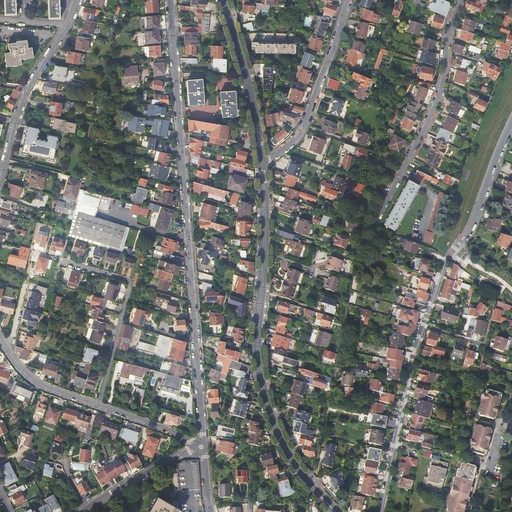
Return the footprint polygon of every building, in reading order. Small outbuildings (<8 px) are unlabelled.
[(4,0),(5,15),(17,15),(16,5),(16,0),(4,0)] [(48,0),(49,19),(61,19),(60,8),(59,0),(48,0)] [(213,12),(218,13),(215,3),(204,0),(203,0),(191,0),(190,7),(194,8),(197,8),(203,9),(214,11),(213,12)] [(372,0),(362,0),(360,5),(369,8),(372,0)] [(399,16),(404,2),(398,0),(395,0),(392,14),(399,16)] [(433,3),(430,10),(447,17),(451,7),(450,3),(443,0),(440,0),(438,5),(433,3)] [(486,4),(476,0),(475,0),(474,0),(474,2),(477,3),(476,4),(473,3),(468,1),(465,6),(483,13),(487,4),(486,4)] [(158,12),(157,1),(148,1),(147,1),(147,8),(148,13),(158,12)] [(327,3),(322,16),(329,17),(332,18),(336,6),(331,4),(327,3)] [(95,9),(85,7),(83,18),(87,18),(89,19),(90,19),(93,20),(94,15),(95,9)] [(373,13),(373,12),(366,9),(364,15),(363,15),(362,18),(378,23),(380,15),(373,13)] [(158,16),(147,17),(147,21),(148,28),(158,27),(158,16)] [(322,16),(320,16),(318,21),(312,36),(322,39),(323,40),(326,31),(324,31),(327,24),(329,17),(322,16)] [(443,19),(434,16),(431,26),(440,29),(443,19)] [(500,30),(508,33),(510,28),(509,28),(507,27),(508,26),(509,22),(510,23),(511,18),(506,16),(505,16),(503,22),(502,21),(500,25),(502,26),(500,30)] [(472,33),(476,22),(466,18),(462,30),(472,33)] [(420,23),(413,21),(411,20),(407,32),(418,36),(421,28),(419,27),(420,23)] [(85,21),(83,31),(83,33),(93,34),(94,31),(95,22),(85,21)] [(245,31),(254,29),(252,22),(243,24),(245,31)] [(359,22),(355,37),(364,39),(368,23),(359,22)] [(472,33),(462,30),(460,36),(459,39),(471,42),(473,34),(472,33)] [(160,40),(159,32),(145,31),(146,37),(146,43),(155,42),(155,41),(160,40)] [(199,32),(185,32),(185,45),(186,45),(196,45),(199,45),(199,32)] [(90,38),(78,36),(76,49),(88,51),(90,38)] [(322,39),(312,36),(308,48),(318,51),(322,39)] [(422,50),(431,52),(435,41),(425,38),(421,49),(422,50)] [(17,42),(8,44),(9,49),(10,49),(11,52),(5,53),(6,59),(6,66),(22,65),(21,60),(34,58),(33,48),(29,48),(28,40),(17,42)] [(355,40),(352,49),(362,53),(366,44),(355,40)] [(478,48),(482,50),(486,51),(487,46),(484,45),(484,44),(480,42),(478,48)] [(296,43),(252,43),(252,49),(256,49),(256,52),(295,52),(295,46),(297,46),(297,45),(296,45),(296,43)] [(463,47),(454,44),(452,51),(461,54),(463,47)] [(149,46),(150,57),(161,56),(160,45),(149,46)] [(196,45),(186,45),(186,54),(196,54),(196,45)] [(222,59),(222,46),(212,46),(211,59),(214,59),(222,59)] [(478,60),(479,56),(482,50),(478,48),(474,47),(470,46),(469,50),(477,53),(476,57),(474,56),(474,59),(478,60)] [(385,49),(381,48),(378,58),(374,69),(378,70),(385,49)] [(352,49),(351,49),(346,64),(350,65),(354,67),(355,65),(360,67),(365,54),(362,53),(352,49)] [(506,60),(509,52),(500,49),(498,53),(497,52),(496,56),(502,58),(506,60)] [(419,60),(430,64),(432,65),(434,60),(432,59),(434,53),(431,52),(422,50),(419,60)] [(81,53),(68,51),(67,62),(79,64),(81,53)] [(312,61),(314,56),(305,52),(301,65),(311,69),(314,61),(312,61)] [(222,59),(214,59),(214,63),(213,63),(213,72),(228,72),(228,69),(226,69),(226,59),(222,59)] [(491,65),(486,62),(482,70),(484,72),(483,75),(492,78),(493,75),(497,77),(500,68),(491,64),(491,65)] [(163,63),(154,64),(154,75),(164,74),(163,63)] [(272,64),(263,64),(263,89),(271,89),(271,83),(273,83),(273,74),(271,74),(271,67),(272,67),(272,64)] [(66,67),(56,66),(53,80),(64,82),(66,67)] [(133,71),(133,66),(129,66),(129,68),(124,68),(125,76),(122,77),(123,84),(131,84),(131,82),(140,82),(139,75),(137,75),(137,73),(138,73),(138,69),(135,70),(134,71),(133,71)] [(433,69),(422,67),(421,67),(417,66),(416,72),(417,72),(416,77),(419,77),(419,78),(424,79),(424,81),(429,82),(429,80),(431,81),(433,69)] [(302,69),(298,80),(308,84),(312,72),(302,69)] [(463,85),(467,73),(457,70),(453,82),(463,85)] [(371,79),(353,72),(351,77),(355,79),(356,81),(358,81),(359,81),(361,82),(360,85),(359,85),(358,89),(357,89),(356,90),(356,92),(355,96),(363,100),(367,93),(369,94),(371,89),(367,88),(368,86),(369,82),(371,79)] [(336,90),(339,84),(340,82),(330,78),(327,86),(336,90)] [(204,104),(203,79),(188,80),(189,105),(204,104)] [(154,80),(152,93),(155,94),(161,94),(163,82),(154,80)] [(57,83),(45,81),(43,91),(55,93),(57,83)] [(339,84),(336,90),(336,91),(345,94),(348,87),(339,84)] [(420,86),(414,102),(422,105),(428,89),(421,86),(420,86)] [(15,102),(20,91),(14,88),(11,96),(8,101),(6,105),(7,106),(6,110),(11,112),(12,108),(15,102)] [(299,103),(300,99),(303,92),(293,88),(288,100),(297,103),(299,103)] [(234,116),(237,116),(235,91),(220,92),(222,117),(232,116),(232,117),(234,117),(234,116)] [(161,95),(161,94),(155,94),(154,100),(160,100),(160,98),(161,99),(161,103),(159,103),(158,103),(158,105),(169,106),(168,95),(161,95)] [(339,117),(345,101),(333,96),(331,102),(333,103),(329,114),(339,117)] [(457,108),(459,104),(450,99),(444,110),(458,116),(461,110),(457,108)] [(486,103),(478,99),(474,108),(482,112),(486,103)] [(63,104),(52,102),(52,107),(50,106),(49,114),(60,116),(63,104)] [(418,112),(419,113),(423,105),(422,105),(414,102),(412,106),(410,105),(409,104),(407,109),(405,113),(416,118),(418,112)] [(149,104),(147,115),(156,116),(157,116),(157,114),(165,115),(166,107),(158,106),(158,105),(149,104)] [(281,111),(296,116),(297,112),(302,113),(304,108),(294,105),(293,110),(292,110),(292,111),(282,108),(282,109),(281,111)] [(277,124),(281,111),(274,112),(274,114),(266,115),(268,126),(277,124)] [(295,123),(298,116),(296,116),(281,111),(277,124),(285,128),(286,126),(282,124),(284,119),(295,123)] [(154,126),(155,122),(145,120),(145,118),(138,117),(131,116),(128,131),(143,133),(144,124),(149,125),(154,126)] [(451,133),(452,133),(458,121),(448,116),(445,121),(446,122),(443,129),(451,133)] [(415,122),(406,117),(401,126),(410,131),(415,122)] [(67,121),(56,118),(53,129),(75,134),(77,124),(67,122),(67,121)] [(155,122),(154,126),(153,135),(161,136),(162,130),(167,130),(168,125),(166,125),(167,120),(155,119),(155,122)] [(229,126),(189,119),(189,131),(197,130),(197,132),(201,132),(202,129),(211,131),(209,142),(221,145),(225,146),(226,146),(229,126)] [(324,131),(332,133),(335,123),(326,120),(325,125),(326,125),(324,131)] [(32,127),(27,126),(26,131),(24,141),(31,142),(30,144),(24,143),(23,144),(23,147),(22,152),(28,154),(36,155),(46,158),(53,159),(55,152),(56,149),(57,142),(59,136),(48,134),(47,141),(43,140),(37,139),(38,134),(40,129),(32,127)] [(97,127),(90,126),(87,139),(93,141),(94,137),(97,128),(97,127)] [(248,129),(238,127),(241,150),(247,152),(251,153),(249,131),(248,129)] [(449,137),(451,133),(443,129),(442,128),(437,138),(446,143),(449,137)] [(271,141),(275,145),(287,133),(283,129),(274,137),(271,141)] [(351,141),(357,143),(366,146),(370,134),(357,129),(356,132),(355,131),(351,141)] [(389,146),(399,152),(405,141),(405,140),(404,140),(395,135),(389,146)] [(325,140),(314,136),(309,149),(320,153),(325,140)] [(163,139),(149,137),(147,149),(157,151),(159,152),(161,143),(162,143),(163,139)] [(206,146),(207,142),(190,138),(191,148),(201,150),(202,145),(206,146)] [(442,156),(443,157),(446,151),(443,150),(447,143),(446,143),(437,138),(436,138),(434,143),(433,142),(431,146),(432,147),(430,151),(442,156)] [(163,145),(161,152),(168,154),(170,147),(163,145)] [(22,152),(23,147),(20,146),(19,154),(28,156),(28,154),(22,152)] [(191,148),(191,155),(199,157),(201,150),(191,148)] [(368,150),(359,148),(356,156),(365,159),(368,150)] [(241,150),(238,149),(236,159),(232,158),(230,165),(243,168),(247,152),(241,150)] [(157,151),(154,163),(167,166),(166,166),(167,162),(168,163),(171,154),(168,154),(161,152),(159,152),(157,151)] [(427,162),(426,165),(436,169),(442,156),(430,151),(425,161),(427,162)] [(53,159),(46,158),(45,160),(54,162),(56,153),(55,152),(53,159)] [(194,163),(200,164),(211,167),(219,169),(220,169),(221,163),(217,162),(199,157),(191,155),(191,162),(194,163)] [(345,155),(342,165),(341,167),(349,169),(353,157),(345,155)] [(298,177),(303,163),(291,159),(287,171),(284,170),(283,172),(285,173),(298,177)] [(167,166),(154,163),(150,177),(166,182),(167,178),(166,178),(167,176),(165,176),(168,167),(167,166)] [(229,172),(230,172),(231,171),(247,175),(249,170),(243,168),(230,165),(229,172)] [(208,170),(199,168),(198,168),(197,173),(200,173),(199,177),(206,178),(208,171),(208,170)] [(46,174),(31,170),(30,170),(29,170),(25,185),(42,189),(46,174)] [(434,181),(434,180),(435,179),(417,170),(415,173),(417,174),(415,179),(422,182),(424,178),(430,180),(434,181)] [(294,187),(297,177),(286,174),(283,183),(294,187)] [(450,180),(451,177),(446,174),(442,182),(451,186),(453,182),(450,180)] [(228,188),(244,192),(247,180),(232,176),(228,188)] [(80,189),(82,182),(69,179),(64,195),(78,199),(80,189)] [(317,180),(316,183),(321,185),(331,188),(332,185),(323,182),(317,180)] [(388,226),(395,230),(399,223),(407,208),(415,193),(419,185),(409,180),(396,203),(396,204),(395,205),(384,224),(386,225),(385,227),(387,228),(388,226)] [(239,195),(214,188),(193,182),(194,193),(200,195),(200,190),(207,192),(207,197),(221,201),(222,197),(223,197),(224,197),(225,193),(231,194),(230,195),(232,195),(229,203),(236,205),(239,195)] [(358,183),(355,190),(359,192),(358,197),(362,199),(366,188),(364,187),(364,185),(362,185),(362,183),(359,182),(359,184),(358,183)] [(22,187),(9,183),(8,187),(11,188),(9,196),(19,198),(22,187)] [(163,191),(173,194),(177,195),(177,193),(172,191),(173,188),(164,185),(163,191)] [(137,187),(136,191),(135,194),(134,194),(132,201),(142,204),(144,197),(146,197),(148,190),(137,187)] [(285,198),(296,201),(298,196),(298,195),(299,193),(299,192),(289,188),(287,191),(287,193),(285,198)] [(330,190),(325,188),(322,195),(330,198),(332,193),(329,192),(330,190)] [(95,217),(101,195),(80,189),(78,199),(77,203),(75,211),(95,217)] [(42,193),(36,191),(34,198),(40,200),(42,193)] [(171,200),(173,194),(163,191),(161,198),(163,198),(162,203),(172,206),(174,201),(171,200)] [(42,193),(40,200),(47,202),(49,195),(42,193)] [(301,203),(296,201),(285,198),(282,196),(280,196),(278,201),(283,202),(283,204),(293,207),(298,209),(301,203)] [(77,203),(59,198),(55,210),(60,212),(63,211),(63,213),(74,216),(75,211),(77,203)] [(3,201),(1,207),(10,209),(15,211),(17,203),(7,200),(7,202),(3,201)] [(333,204),(326,201),(323,209),(328,212),(330,209),(331,209),(333,204)] [(216,206),(204,202),(203,207),(202,211),(201,214),(200,219),(208,221),(211,222),(212,222),(214,214),(216,206)] [(240,202),(239,215),(250,216),(251,203),(240,202)] [(279,210),(291,214),(293,207),(283,204),(277,202),(276,206),(279,207),(279,210)] [(147,216),(149,209),(132,204),(130,212),(137,214),(147,216)] [(0,210),(0,212),(10,215),(11,214),(9,213),(10,209),(1,207),(0,210)] [(162,207),(161,213),(156,227),(166,230),(170,216),(173,217),(174,210),(162,207)] [(110,249),(118,224),(75,211),(74,216),(73,217),(73,219),(70,232),(69,236),(87,242),(105,247),(110,249)] [(0,217),(2,218),(0,224),(9,226),(11,217),(13,217),(13,218),(15,219),(16,217),(10,215),(0,212),(0,217)] [(328,220),(322,218),(319,217),(315,215),(315,216),(313,220),(313,222),(320,225),(320,224),(326,226),(328,220)] [(311,221),(301,217),(296,230),(308,235),(313,222),(311,221)] [(500,220),(491,217),(488,229),(498,232),(502,221),(501,220),(500,219),(500,220)] [(205,227),(208,227),(211,226),(220,229),(228,231),(229,227),(212,222),(211,222),(208,222),(208,221),(200,219),(199,219),(200,228),(205,227)] [(241,221),(240,235),(249,235),(250,227),(251,227),(251,222),(250,222),(250,221),(241,221)] [(360,231),(361,224),(353,221),(350,228),(356,230),(360,231)] [(122,252),(130,227),(118,224),(110,249),(115,250),(122,252)] [(282,231),(282,230),(278,229),(277,228),(276,233),(291,238),(293,239),(295,235),(282,231)] [(348,235),(339,231),(338,234),(337,234),(336,237),(335,237),(334,240),(333,244),(345,248),(348,238),(347,238),(348,235)] [(511,236),(503,233),(499,244),(509,247),(511,238),(511,236)] [(201,242),(200,248),(202,248),(211,251),(221,254),(225,240),(212,236),(210,245),(201,242)] [(176,241),(167,238),(164,247),(162,247),(155,245),(154,249),(171,254),(172,250),(173,251),(176,241)] [(290,239),(289,239),(285,252),(300,257),(304,244),(297,242),(290,239)] [(402,243),(399,248),(415,254),(419,244),(408,240),(406,244),(402,243)] [(53,241),(51,250),(56,251),(56,250),(61,251),(63,244),(53,241)] [(76,254),(83,255),(86,244),(76,241),(73,251),(77,252),(76,254)] [(22,267),(26,268),(29,255),(30,250),(22,247),(21,252),(20,252),(19,255),(19,257),(17,257),(16,257),(16,256),(10,255),(8,263),(16,265),(22,267)] [(101,260),(104,250),(96,248),(93,257),(95,258),(93,263),(99,265),(100,259),(101,260)] [(211,251),(202,248),(201,254),(204,255),(204,258),(209,259),(211,251)] [(122,252),(115,250),(113,254),(107,252),(104,260),(116,264),(117,260),(120,261),(123,252),(122,252)] [(125,256),(123,265),(133,268),(135,259),(125,256)] [(330,256),(328,262),(326,267),(327,268),(339,272),(343,261),(330,256)] [(427,272),(428,272),(428,271),(432,260),(421,257),(421,258),(418,268),(418,269),(427,272)] [(254,262),(240,259),(240,264),(238,263),(237,269),(245,271),(253,273),(254,262)] [(165,262),(162,270),(176,274),(179,266),(165,262)] [(459,267),(455,264),(450,277),(455,279),(455,278),(456,279),(457,277),(456,277),(459,267)] [(178,275),(176,274),(162,271),(162,270),(157,268),(155,277),(158,278),(170,281),(176,283),(178,275)] [(284,281),(285,281),(287,282),(297,285),(301,272),(291,269),(289,273),(286,273),(284,281)] [(81,274),(72,271),(68,284),(77,287),(81,274)] [(339,278),(329,275),(325,288),(334,291),(339,278)] [(238,276),(236,285),(235,286),(236,286),(234,291),(244,294),(246,286),(248,279),(247,279),(239,276),(238,276)] [(170,281),(158,278),(158,280),(159,280),(157,288),(167,291),(170,281)] [(421,278),(418,291),(426,293),(430,281),(421,278)] [(447,279),(440,301),(445,303),(446,299),(448,300),(454,282),(447,279)] [(210,289),(212,284),(202,281),(203,292),(205,292),(205,301),(214,301),(214,300),(218,300),(216,303),(221,304),(224,293),(210,289)] [(283,297),(292,300),(297,285),(287,282),(285,281),(283,288),(285,289),(283,297)] [(92,291),(91,295),(101,298),(106,300),(114,302),(116,296),(115,295),(117,287),(105,283),(104,287),(108,288),(105,297),(101,296),(102,293),(92,291)] [(29,301),(27,306),(37,309),(40,299),(45,300),(47,295),(31,291),(30,297),(31,297),(30,301),(29,301)] [(426,293),(418,291),(416,297),(427,301),(429,294),(426,293)] [(177,298),(158,292),(156,300),(162,302),(161,307),(166,308),(166,309),(175,311),(177,302),(176,302),(177,298)] [(246,301),(230,295),(228,302),(233,304),(235,303),(239,305),(237,315),(245,316),(246,307),(245,307),(246,301)] [(104,309),(106,300),(101,298),(101,299),(93,297),(91,304),(99,307),(98,307),(103,309),(104,309)] [(337,301),(324,297),(322,303),(326,304),(326,306),(327,306),(325,311),(335,314),(336,309),(335,309),(337,301)] [(414,300),(406,298),(403,305),(414,308),(415,304),(413,303),(414,301),(414,300)] [(2,300),(0,307),(0,310),(7,312),(7,313),(13,315),(16,304),(11,303),(11,302),(2,300)] [(295,314),(297,306),(281,301),(278,311),(287,313),(287,312),(288,310),(290,311),(289,312),(295,314)] [(481,303),(476,309),(470,308),(468,316),(471,316),(477,317),(477,318),(479,313),(480,313),(483,315),(488,308),(481,303)] [(91,319),(94,319),(102,322),(105,314),(102,314),(103,309),(98,307),(92,305),(90,310),(93,311),(91,319)] [(448,320),(456,323),(459,312),(444,307),(441,316),(448,319),(448,320)] [(149,312),(137,308),(134,318),(131,317),(129,323),(143,326),(145,317),(147,318),(149,316),(150,314),(149,312)] [(40,319),(41,313),(36,311),(36,312),(27,309),(26,314),(25,313),(23,318),(33,321),(34,318),(40,319)] [(305,316),(309,317),(311,311),(307,309),(306,309),(305,309),(303,315),(304,315),(305,316)] [(371,316),(372,311),(368,310),(363,309),(362,315),(365,316),(363,324),(367,325),(369,319),(370,316),(371,316)] [(494,309),(491,320),(506,324),(507,319),(500,317),(502,311),(494,309)] [(402,310),(399,320),(416,325),(418,318),(416,318),(419,312),(413,310),(412,313),(402,310)] [(223,313),(210,312),(210,316),(211,325),(224,324),(223,313)] [(332,317),(319,313),(317,319),(322,320),(320,324),(329,327),(332,317)] [(294,319),(288,318),(288,319),(281,317),(276,332),(284,334),(286,329),(285,329),(288,321),(293,322),(294,319)] [(91,328),(93,329),(103,332),(106,323),(102,322),(94,319),(91,319),(90,318),(89,323),(91,324),(92,324),(92,327),(91,328)] [(186,329),(185,320),(176,320),(177,330),(186,329)] [(399,320),(398,320),(396,325),(398,325),(396,333),(404,335),(411,337),(412,333),(413,333),(414,330),(415,331),(417,325),(416,325),(399,320)] [(481,321),(476,320),(475,322),(474,328),(473,332),(484,335),(487,323),(481,321)] [(123,324),(122,328),(119,337),(117,347),(127,350),(133,327),(123,324)] [(473,332),(474,328),(469,326),(466,338),(471,339),(473,332)] [(235,338),(234,342),(241,345),(242,340),(244,340),(244,335),(243,334),(241,334),(242,329),(234,328),(234,330),(233,329),(232,337),(235,338)] [(103,332),(93,329),(93,330),(90,338),(90,340),(99,343),(103,332)] [(331,335),(320,331),(316,344),(327,348),(331,335)] [(392,348),(400,351),(402,347),(405,345),(405,342),(404,339),(404,335),(396,333),(395,336),(393,338),(392,340),(394,343),(392,348)] [(40,336),(33,334),(32,337),(30,336),(26,335),(25,339),(24,339),(23,343),(24,344),(23,348),(30,350),(32,351),(33,347),(34,347),(37,339),(39,340),(40,336)] [(290,339),(275,334),(271,346),(275,348),(286,351),(287,347),(290,339)] [(429,334),(426,344),(434,346),(435,347),(438,336),(429,334)] [(503,352),(507,340),(496,336),(492,348),(503,352)] [(186,342),(175,339),(173,347),(172,347),(169,358),(182,361),(185,350),(184,350),(186,342)] [(214,352),(226,358),(232,360),(238,362),(240,353),(235,351),(235,352),(225,349),(226,343),(219,342),(218,350),(215,349),(214,352)] [(453,353),(453,354),(462,357),(462,359),(465,360),(468,351),(464,350),(465,347),(455,344),(453,351),(453,353)] [(27,360),(30,350),(23,348),(16,346),(15,350),(21,352),(20,357),(27,360)] [(93,354),(95,355),(97,355),(99,350),(87,346),(82,361),(86,362),(91,364),(94,356),(93,356),(93,354)] [(435,347),(434,346),(433,348),(425,346),(423,354),(431,356),(432,353),(444,356),(445,351),(447,352),(447,350),(435,347)] [(275,348),(273,354),(281,356),(282,356),(283,357),(284,357),(286,353),(286,351),(275,348)] [(336,354),(324,351),(323,356),(326,357),(326,359),(331,361),(332,359),(335,360),(336,357),(336,354)] [(472,368),(474,358),(476,352),(468,351),(465,360),(463,366),(472,368)] [(503,355),(489,351),(488,357),(502,361),(503,357),(503,356),(503,355)] [(47,355),(41,353),(38,361),(44,363),(45,362),(47,355)] [(396,353),(394,361),(402,362),(404,354),(396,353)] [(285,357),(283,363),(295,367),(297,361),(285,357)] [(232,360),(226,358),(222,370),(228,372),(229,369),(232,360)] [(402,362),(394,361),(384,359),(383,366),(390,368),(400,370),(402,362)] [(160,372),(166,374),(172,375),(182,378),(185,366),(163,360),(160,372)] [(41,373),(45,374),(45,373),(49,375),(55,377),(56,374),(59,367),(45,362),(44,363),(42,371),(41,373)] [(83,372),(88,374),(89,373),(92,364),(91,364),(86,362),(83,372)] [(147,368),(123,362),(120,376),(126,378),(128,373),(142,377),(143,373),(146,373),(147,368)] [(367,367),(359,365),(358,369),(359,370),(358,376),(361,376),(361,377),(362,377),(366,378),(366,377),(370,378),(371,374),(372,372),(373,368),(367,367)] [(0,380),(6,383),(9,371),(0,368),(0,380)] [(400,370),(390,368),(388,378),(398,381),(399,376),(401,376),(402,370),(400,370)] [(217,383),(221,373),(212,369),(209,376),(211,376),(210,381),(217,383)] [(160,372),(152,370),(151,374),(160,376),(159,378),(165,380),(166,374),(160,372)] [(436,374),(421,370),(419,377),(422,378),(421,380),(420,385),(426,387),(427,381),(433,383),(436,374)] [(83,387),(88,375),(77,371),(77,372),(75,371),(72,378),(76,380),(74,384),(83,387)] [(99,376),(89,373),(88,374),(88,375),(83,387),(93,391),(99,376)] [(243,379),(246,380),(248,380),(253,381),(252,375),(245,373),(243,379)] [(166,374),(165,380),(162,390),(178,394),(181,384),(181,382),(176,380),(176,378),(172,377),(172,375),(166,374)] [(354,376),(347,374),(345,383),(342,383),(341,384),(348,386),(350,380),(353,380),(354,376)] [(182,378),(172,375),(172,377),(176,378),(176,380),(181,382),(181,384),(183,385),(185,378),(182,378)] [(235,400),(234,399),(232,407),(230,415),(245,419),(246,415),(245,414),(246,410),(247,407),(248,407),(249,403),(245,402),(246,399),(247,399),(248,395),(247,395),(248,391),(245,390),(247,384),(246,383),(246,380),(243,379),(238,377),(237,382),(239,386),(239,388),(238,388),(236,396),(235,400)] [(185,378),(183,385),(188,386),(187,390),(190,389),(190,387),(191,387),(190,380),(185,378)] [(311,378),(309,384),(330,390),(331,384),(326,382),(325,385),(322,384),(323,381),(311,378)] [(22,384),(15,380),(9,393),(17,397),(18,394),(30,399),(30,400),(31,398),(33,392),(21,387),(22,384)] [(306,383),(296,380),(292,393),(301,396),(303,397),(306,383)] [(371,382),(370,390),(377,392),(383,393),(384,387),(383,387),(382,386),(381,385),(378,385),(379,382),(372,380),(371,382)] [(418,384),(416,392),(427,396),(429,388),(426,387),(420,385),(418,384)] [(357,390),(350,389),(349,396),(355,398),(357,390)] [(219,402),(217,390),(210,390),(211,394),(208,395),(209,403),(219,402)] [(497,402),(501,403),(502,396),(501,393),(489,390),(487,391),(486,394),(485,394),(480,413),(481,416),(494,419),(496,418),(498,412),(495,412),(496,408),(499,409),(500,405),(496,404),(497,402)] [(383,393),(377,392),(377,394),(378,394),(378,395),(385,396),(385,398),(381,397),(380,401),(393,404),(395,395),(383,393)] [(427,396),(416,392),(414,398),(419,400),(428,403),(428,399),(433,400),(433,397),(427,396)] [(301,396),(292,393),(288,407),(297,409),(301,396)] [(43,396),(41,401),(38,408),(36,415),(43,417),(47,406),(46,406),(49,399),(46,398),(46,397),(43,396)] [(428,403),(419,400),(415,415),(424,417),(429,419),(432,409),(431,408),(432,404),(428,403)] [(38,408),(41,401),(39,401),(34,415),(43,418),(43,417),(36,415),(38,408)] [(379,404),(371,402),(368,413),(372,414),(379,415),(382,416),(384,405),(379,404)] [(221,403),(212,404),(213,417),(218,417),(218,408),(221,408),(221,404),(221,403)] [(52,423),(56,425),(61,411),(56,410),(56,411),(50,408),(46,420),(52,422),(52,423)] [(66,408),(62,418),(76,422),(78,414),(79,413),(66,408)] [(294,421),(307,425),(310,414),(298,410),(294,421)] [(178,417),(167,413),(164,423),(176,426),(178,417)] [(83,416),(78,414),(76,422),(75,425),(87,429),(89,425),(89,423),(91,417),(83,415),(83,416)] [(104,419),(97,416),(92,414),(91,417),(89,423),(93,424),(101,427),(103,421),(104,419)] [(386,426),(387,417),(382,416),(379,415),(378,418),(377,424),(386,426)] [(415,415),(413,415),(409,430),(419,432),(421,424),(422,424),(424,417),(415,415)] [(101,427),(100,430),(111,434),(110,438),(114,439),(119,426),(103,421),(101,427)] [(296,426),(295,432),(313,436),(315,432),(305,429),(307,425),(294,421),(293,425),(295,425),(296,426)] [(245,427),(244,430),(261,435),(261,431),(260,430),(260,429),(256,428),(257,423),(250,422),(248,427),(249,427),(249,428),(245,427)] [(86,442),(92,426),(89,425),(87,429),(82,443),(86,442)] [(217,436),(232,440),(234,429),(219,425),(218,425),(215,436),(217,436)] [(490,444),(491,440),(488,439),(489,436),(491,437),(493,431),(492,429),(478,425),(476,426),(471,446),(472,446),(471,449),(473,452),(485,455),(487,453),(489,446),(485,445),(486,443),(490,444)] [(402,428),(400,435),(405,437),(406,435),(408,436),(407,440),(418,442),(420,435),(431,438),(431,437),(431,435),(419,432),(409,430),(402,428)] [(138,433),(125,429),(122,437),(135,442),(138,433)] [(372,432),(369,443),(381,446),(384,432),(368,429),(368,432),(369,432),(372,432)] [(32,449),(34,443),(31,442),(34,434),(22,430),(20,436),(22,437),(26,438),(25,441),(23,446),(32,449)] [(313,436),(295,432),(294,435),(298,444),(303,445),(311,447),(313,436)] [(251,433),(249,444),(261,446),(263,436),(251,433)] [(148,436),(142,454),(153,458),(159,440),(148,436)] [(56,437),(54,442),(61,445),(63,439),(56,437)] [(232,454),(234,444),(218,440),(216,450),(223,451),(223,453),(232,454)] [(327,448),(326,451),(326,455),(325,459),(324,459),(322,464),(326,465),(328,465),(327,467),(332,468),(334,457),(337,445),(330,444),(330,446),(326,445),(326,448),(327,448)] [(303,448),(303,450),(310,451),(309,455),(311,456),(313,456),(315,448),(311,447),(303,445),(303,448)] [(382,450),(370,448),(367,460),(379,462),(382,450)] [(81,450),(80,463),(88,464),(90,451),(81,450)] [(260,453),(264,468),(267,467),(274,466),(273,462),(274,461),(273,457),(272,457),(271,453),(267,454),(267,452),(260,453)] [(34,471),(38,456),(30,454),(27,453),(25,460),(24,463),(23,463),(21,468),(34,471)] [(127,461),(132,469),(142,464),(137,455),(136,456),(128,453),(131,459),(127,461)] [(411,492),(414,481),(407,480),(408,476),(411,465),(417,467),(419,459),(406,457),(406,458),(402,457),(400,463),(399,464),(397,471),(399,471),(403,472),(401,478),(400,486),(409,488),(408,492),(411,492)] [(113,464),(112,465),(117,475),(122,472),(123,472),(123,474),(127,471),(119,458),(116,460),(117,462),(113,464)] [(171,497),(166,506),(174,510),(175,509),(180,511),(204,511),(204,510),(202,503),(202,501),(198,460),(183,461),(176,465),(177,473),(171,474),(172,492),(179,492),(179,496),(171,497)] [(432,460),(425,488),(441,492),(444,479),(445,479),(446,479),(446,478),(446,477),(446,476),(445,476),(448,463),(432,460)] [(8,463),(0,467),(0,468),(2,472),(1,473),(6,483),(12,481),(13,482),(17,480),(14,473),(13,473),(8,463)] [(366,467),(365,471),(375,473),(376,465),(366,463),(365,467),(366,467)] [(458,469),(454,484),(456,484),(455,487),(453,487),(451,495),(453,495),(452,498),(450,498),(447,509),(448,510),(447,511),(464,511),(465,511),(465,510),(461,510),(462,507),(466,508),(472,485),(468,484),(469,481),(473,482),(474,480),(477,469),(476,468),(475,466),(471,465),(464,463),(461,464),(460,470),(458,469)] [(105,465),(101,467),(102,468),(109,481),(113,478),(113,477),(114,477),(114,478),(118,476),(118,475),(117,475),(112,465),(111,464),(106,467),(105,465)] [(274,466),(267,467),(269,476),(267,476),(269,479),(270,479),(271,483),(278,481),(281,480),(279,473),(278,470),(279,469),(280,469),(281,469),(280,464),(274,466)] [(55,469),(45,467),(43,475),(50,477),(52,478),(53,476),(54,473),(55,469)] [(99,474),(95,476),(100,485),(101,486),(105,484),(105,483),(109,481),(102,468),(97,470),(99,474)] [(240,477),(240,483),(248,483),(247,470),(236,471),(236,477),(239,477),(240,477)] [(331,482),(330,482),(332,486),(334,490),(344,486),(340,477),(341,477),(342,475),(341,473),(339,472),(329,477),(331,482)] [(375,487),(376,483),(375,483),(375,481),(376,478),(375,478),(376,475),(364,472),(363,477),(364,477),(362,485),(361,494),(372,496),(373,491),(374,491),(375,487)] [(79,476),(73,479),(82,495),(90,490),(83,476),(80,478),(79,476)] [(291,490),(292,489),(289,485),(287,478),(281,480),(278,481),(281,491),(279,491),(279,495),(282,495),(282,496),(285,495),(288,495),(290,495),(291,494),(292,494),(292,493),(291,490)] [(230,497),(229,484),(219,484),(220,489),(220,492),(220,497),(230,497)] [(25,489),(23,485),(12,491),(14,495),(13,496),(17,505),(25,501),(23,496),(20,492),(24,490),(25,489)] [(39,507),(41,511),(52,511),(61,509),(55,494),(45,498),(48,504),(39,507)] [(353,495),(352,501),(354,501),(353,506),(352,510),(361,511),(364,498),(353,495)] [(180,511),(175,509),(174,510),(166,506),(163,504),(164,503),(158,500),(151,511),(180,511)]
